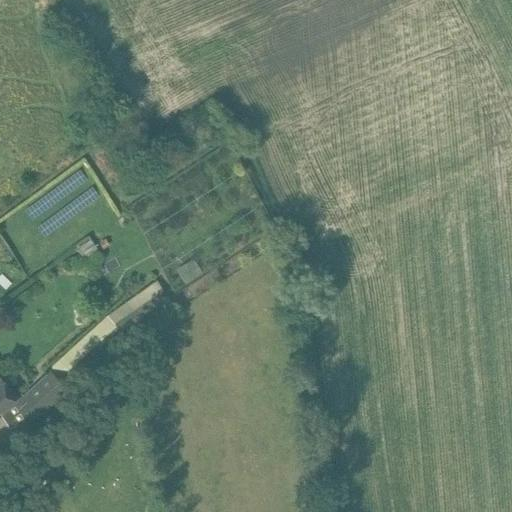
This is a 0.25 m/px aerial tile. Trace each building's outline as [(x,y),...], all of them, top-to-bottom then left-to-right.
[(85,260),(97,249),(89,239),(77,250),(85,260)] [(105,239),(99,243),(103,249),(109,245),(105,239)] [(176,270),(184,284),(202,273),(192,259),(176,270)] [(22,410),(32,422),(67,390),(64,386),(123,333),(171,301),(156,280),(106,316),(47,370),(52,375),(25,399),(29,404),(22,410)] [(102,372),(110,385),(131,373),(123,359),(102,372)] [(16,402),(0,379),(0,409),(1,409),(3,411),(16,402)]
